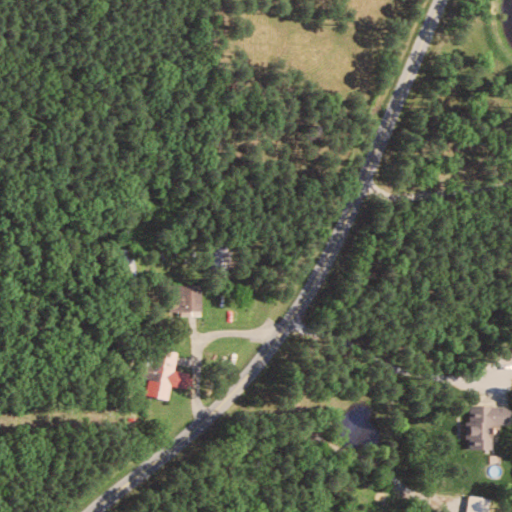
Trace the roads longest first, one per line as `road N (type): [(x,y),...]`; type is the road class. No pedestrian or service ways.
road 1 (residential): [(286,323),(385,367),(501,390)]
road 2 (residential): [(361,186),(430,34),(436,0)]
road 3 (residential): [(277,335),(361,186)]
road 4 (residential): [(91,511),(216,413)]
road 5 (residential): [(158,312),(199,335),(277,335)]
